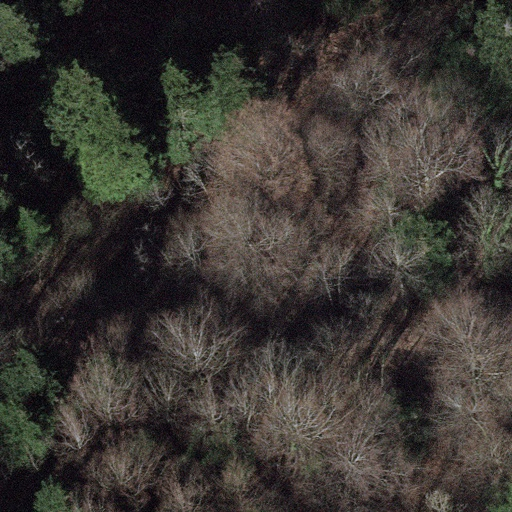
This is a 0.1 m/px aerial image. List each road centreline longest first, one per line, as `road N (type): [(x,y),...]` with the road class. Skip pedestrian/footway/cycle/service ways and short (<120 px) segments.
road 1 (track): [(0,346),(59,307),(254,137),(387,48),(491,0)]
road 2 (track): [(59,307),(511,383)]
